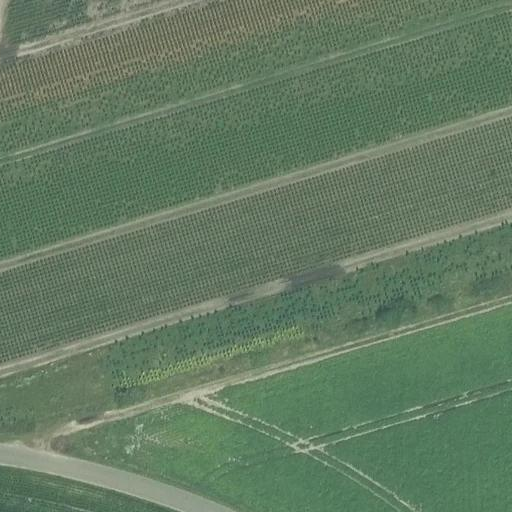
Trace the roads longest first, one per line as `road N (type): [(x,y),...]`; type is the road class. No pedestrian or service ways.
road 1 (track): [(511,293),(8,456)]
road 2 (tertiary): [(210,511),(100,475),(0,454)]
